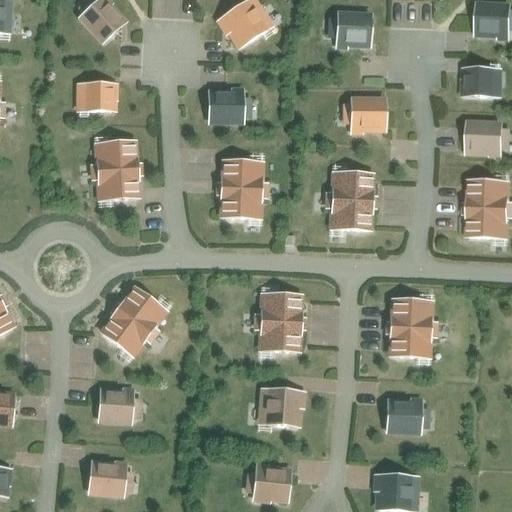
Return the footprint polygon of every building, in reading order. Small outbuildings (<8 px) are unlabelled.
[(0,0),(0,35),(3,36),(4,14),(12,15),(12,0),(0,0)] [(100,0),(78,21),(102,47),(128,24),(112,6),(113,5),(108,0),(100,0)] [(255,0),(250,0),(222,19),(232,34),(227,37),(238,53),(269,32),(256,13),(262,10),(255,0)] [(511,6),(477,4),(475,39),(509,41),(511,6)] [(372,15),(337,14),(336,50),(371,51),(372,15)] [(461,70),(461,81),(465,81),(465,100),(503,100),(503,90),(492,90),(493,71),(461,70)] [(77,86),(76,114),(117,114),(117,86),(77,86)] [(208,91),(208,128),(244,128),(244,90),(231,90),(231,91),(208,91)] [(385,100),(350,99),(350,135),(385,135),(385,100)] [(504,124),(467,123),(465,158),(502,159),(504,124)] [(103,165),(94,166),(95,184),(104,183),(105,204),(141,202),(137,143),(102,145),(103,165)] [(263,185),(264,164),(221,163),(219,221),(263,222),(263,201),(268,202),(268,186),(263,185)] [(330,195),(329,211),(336,211),(336,233),(373,234),(375,176),(338,175),(337,195),(330,195)] [(467,183),(466,241),(500,241),(500,222),(509,222),(509,204),(501,204),(501,184),(467,183)] [(134,289),(99,335),(128,356),(140,340),(145,344),(154,331),(150,327),(162,310),(134,289)] [(259,315),(259,333),(266,333),(265,354),(301,355),(303,297),(267,296),(266,316),(259,315)] [(391,301),(388,360),(430,362),(433,304),(391,301)] [(0,302),(0,338),(16,330),(0,302)] [(134,392),(100,390),(98,426),(132,428),(134,392)] [(267,392),(265,428),(301,430),(303,394),(267,392)] [(0,429),(12,430),(15,395),(0,393),(0,429)] [(386,436),(421,438),(422,402),(387,401),(386,436)] [(127,465),(91,462),(89,499),(124,501),(127,465)] [(288,506),(292,470),(255,467),(252,503),(288,506)] [(0,499),(9,500),(11,471),(0,470),(0,499)] [(410,511),(412,478),(375,476),(374,511),(410,511)]
